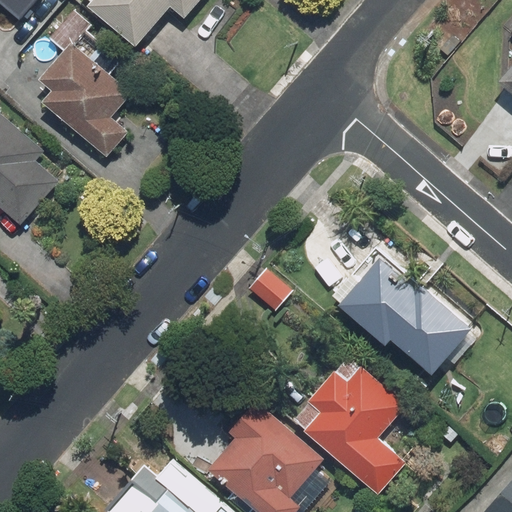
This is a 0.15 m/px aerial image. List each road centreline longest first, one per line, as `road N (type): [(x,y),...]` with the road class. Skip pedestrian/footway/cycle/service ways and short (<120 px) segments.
road 1 (residential): [(0,466),(323,88)]
road 2 (residential): [(323,88),(511,248)]
